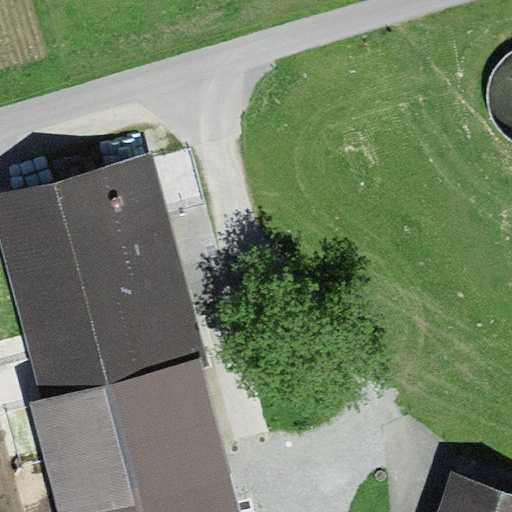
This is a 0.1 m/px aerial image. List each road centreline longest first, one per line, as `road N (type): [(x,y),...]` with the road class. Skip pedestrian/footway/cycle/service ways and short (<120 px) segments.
road 1 (track): [(414,511),(425,472),(412,438),(253,232),(216,132),(212,68)]
road 2 (track): [(0,135),(427,0)]
